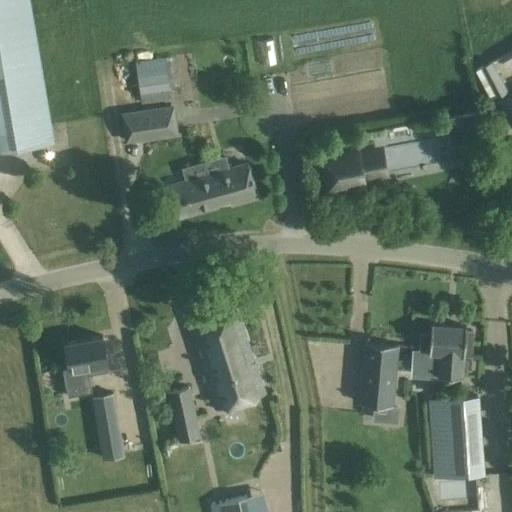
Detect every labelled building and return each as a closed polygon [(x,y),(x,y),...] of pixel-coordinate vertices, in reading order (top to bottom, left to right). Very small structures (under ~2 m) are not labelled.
[(28,0),(0,0),(0,149),(0,150),(53,141),(28,0)] [(269,56),(265,38),(253,41),(257,58),(269,56)] [(511,48),(500,55),(506,66),(511,62),(511,48)] [(164,57),(135,61),(137,75),(166,71),(164,57)] [(508,89),(492,59),(481,65),(497,95),(508,89)] [(171,98),(167,71),(166,71),(137,75),(141,102),(171,98)] [(511,93),(499,100),(511,124),(511,93)] [(177,132),(173,106),(122,114),(126,140),(177,132)] [(478,111),(445,117),(448,134),(481,127),(478,111)] [(383,157),(381,150),(358,154),(357,148),(357,146),(318,154),(325,193),(364,185),(364,184),(363,178),(386,173),(384,166),(385,165),(383,157)] [(258,197),(248,163),(167,186),(176,218),(218,205),(218,202),(229,199),(231,205),(258,197)] [(267,392),(236,309),(188,326),(216,409),(267,392)] [(462,359),(463,353),(472,354),(473,330),(466,330),(466,326),(432,323),(431,333),(421,332),(419,352),(439,353),(437,374),(461,376),(461,374),(467,374),(468,360),(462,359)] [(70,366),(63,368),(68,397),(92,392),(88,373),(108,369),(107,361),(103,335),(65,342),(70,366)] [(398,344),(365,341),(360,401),(393,404),(398,344)] [(189,387),(169,391),(175,420),(195,416),(189,387)] [(113,391),(92,395),(95,413),(116,409),(113,391)] [(479,394),(432,398),(437,475),(484,471),(479,394)] [(250,511),(246,495),(211,504),(212,511),(250,511)]
